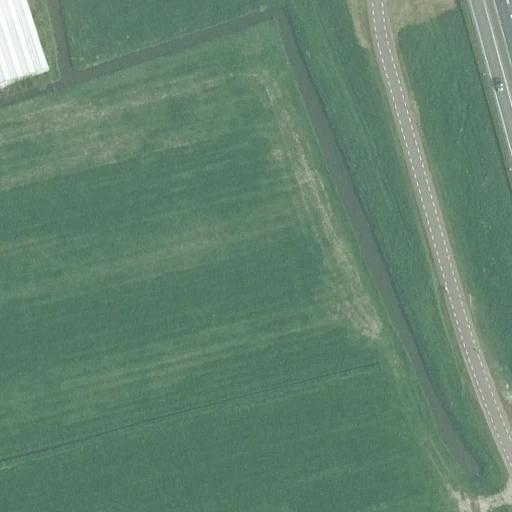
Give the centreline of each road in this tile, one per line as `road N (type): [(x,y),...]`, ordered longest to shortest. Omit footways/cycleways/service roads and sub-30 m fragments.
road 1 (unclassified): [(375,0),(421,189),(511,450)]
road 2 (primary): [(476,0),(511,133)]
